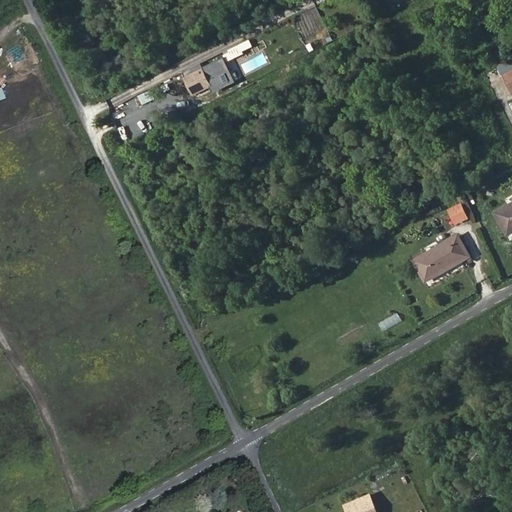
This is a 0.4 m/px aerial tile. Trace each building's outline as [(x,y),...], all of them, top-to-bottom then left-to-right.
[(202,63),(184,71),(196,95),(213,87),(215,90),(231,82),(225,72),(210,78),(202,63)] [(511,204),(497,213),(510,235),(511,233),(511,204)] [(476,214),(471,205),(455,214),(460,223),(476,214)] [(415,261),(428,283),(473,256),(461,234),(415,261)] [(398,313),(378,322),(382,331),(402,322),(398,313)] [(381,511),(374,496),(349,508),(351,511),(381,511)]
